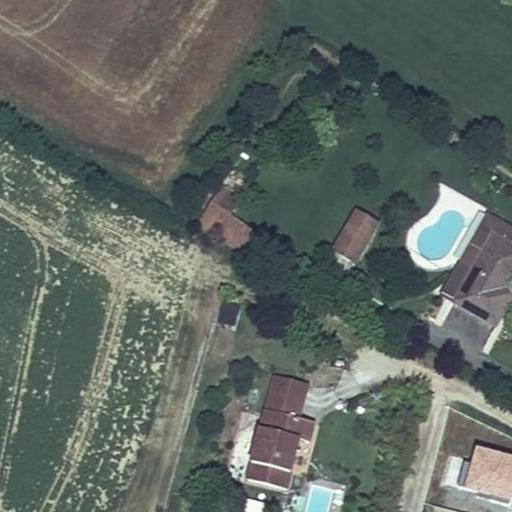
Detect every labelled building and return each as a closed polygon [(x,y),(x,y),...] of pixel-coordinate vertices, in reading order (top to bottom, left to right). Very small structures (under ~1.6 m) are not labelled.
[(223,203),(206,235),(263,264),(278,238),(223,203)] [(387,222),(366,209),(343,252),(367,264),(387,222)] [(500,283),(511,260),(511,226),(483,210),(467,237),(480,243),(450,296),(490,318),(508,287),(500,283)] [(298,384),(269,377),(247,466),(285,475),(290,455),(301,459),(312,409),(294,404),(298,384)] [(511,462),(478,451),(463,495),(511,509),(511,462)]
